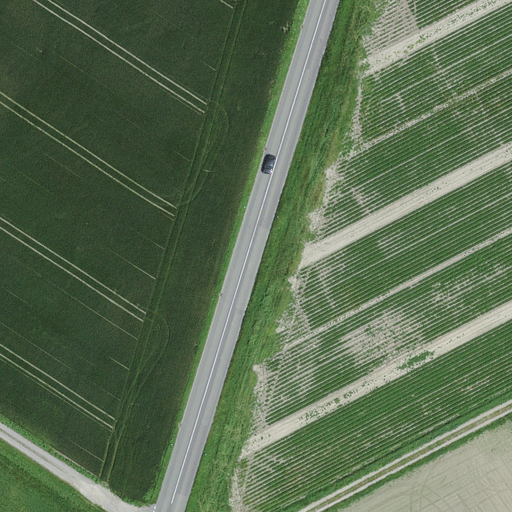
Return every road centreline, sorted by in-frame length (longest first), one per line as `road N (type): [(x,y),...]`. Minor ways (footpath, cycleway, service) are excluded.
road 1 (tertiary): [(324,0),(169,511)]
road 2 (track): [(308,511),(511,407)]
road 3 (track): [(126,511),(0,428)]
